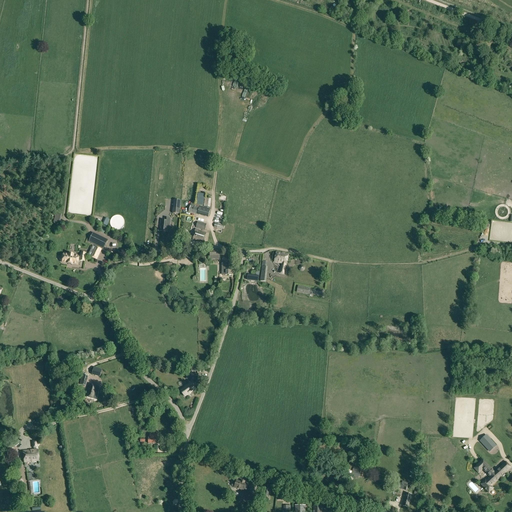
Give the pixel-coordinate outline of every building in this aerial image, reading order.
[(348,3),(343,12),(347,13),(346,15),(345,15),(344,17),(348,19),(350,14),(351,14),(351,13),(354,14),(355,11),(350,9),(352,4),(348,3)] [(179,214),(180,209),(181,201),(174,200),(172,213),(179,214)] [(208,217),(210,209),(199,206),(196,205),(195,205),(195,204),(191,203),(188,212),(208,217)] [(55,217),(53,222),(59,224),(61,218),(61,215),(56,214),(55,217)] [(161,225),(160,231),(162,232),(165,233),(165,232),(167,232),(169,219),(165,218),(165,221),(161,221),(160,225),(161,225)] [(197,222),(196,228),(205,231),(206,224),(197,222)] [(198,230),(196,229),(192,240),(204,243),(206,233),(198,231),(198,230)] [(75,236),(71,236),(71,233),(67,233),(68,243),(76,242),(75,236)] [(108,240),(105,238),(93,233),(88,242),(104,249),(108,240)] [(95,246),(90,257),(97,260),(102,249),(95,246)] [(60,256),(60,260),(61,261),(63,262),(62,262),(67,263),(72,264),(73,262),(78,263),(78,260),(79,260),(79,261),(85,262),(86,253),(80,252),(80,257),(79,257),(74,256),(74,255),(69,254),(69,255),(64,254),(64,255),(62,255),(60,256)] [(280,271),(280,274),(283,275),(284,272),(285,264),(286,264),(288,254),(276,252),(274,262),(282,264),(280,271)] [(224,276),(232,275),(232,271),(231,271),(231,263),(229,263),(229,258),(222,258),(222,264),(224,264),(224,276)] [(316,295),(323,296),(324,293),(322,293),(322,290),(318,289),(317,292),(309,290),(310,288),(298,286),(297,292),(309,295),(309,294),(316,295)] [(94,368),(92,375),(100,377),(102,370),(94,368)] [(186,387),(181,391),(185,397),(195,390),(192,386),(191,386),(189,383),(185,386),(186,387)] [(89,385),(86,397),(96,399),(99,387),(89,385)] [(157,438),(157,435),(150,434),(150,439),(148,439),(148,443),(155,443),(155,438),(157,438)] [(489,451),(495,446),(489,439),(487,441),(484,437),(480,441),(489,451)] [(16,438),(6,446),(9,451),(20,444),(16,438)] [(37,449),(23,451),(24,462),(38,460),(37,449)] [(490,485),(494,481),(495,482),(499,478),(498,478),(505,471),(506,472),(510,468),(506,462),(494,473),(483,460),(474,468),(477,472),(483,467),(491,476),(481,485),(487,491),(492,487),(490,485)] [(353,467),(351,475),(354,476),(353,478),(358,479),(361,469),(353,467)] [(234,480),(232,486),(235,487),(234,488),(241,490),(240,493),(243,493),(241,498),(252,502),(254,496),(245,493),(248,485),(244,483),(244,482),(241,481),(241,482),(237,481),(234,480)] [(396,482),(394,488),(406,491),(408,485),(396,482)] [(25,495),(23,484),(18,485),(20,495),(21,495),(22,501),(27,500),(26,495),(25,495)] [(411,495),(405,494),(402,506),(408,507),(411,495)]
